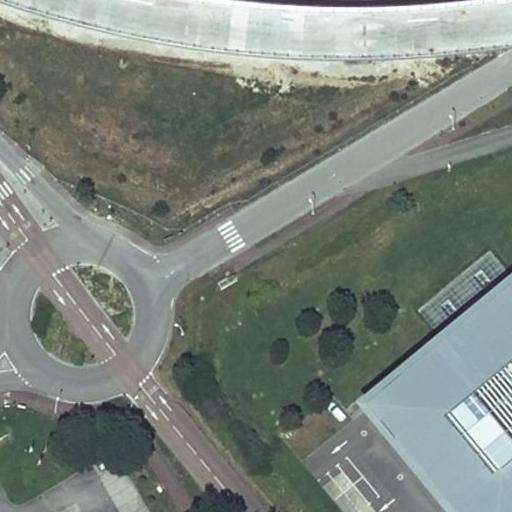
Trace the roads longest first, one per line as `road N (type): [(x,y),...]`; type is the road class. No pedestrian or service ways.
road 1 (unclassified): [(151,289),(511,70)]
road 2 (unclassified): [(21,349),(59,377),(107,375),(142,348),(151,289)]
road 3 (unclassified): [(77,236),(0,143)]
